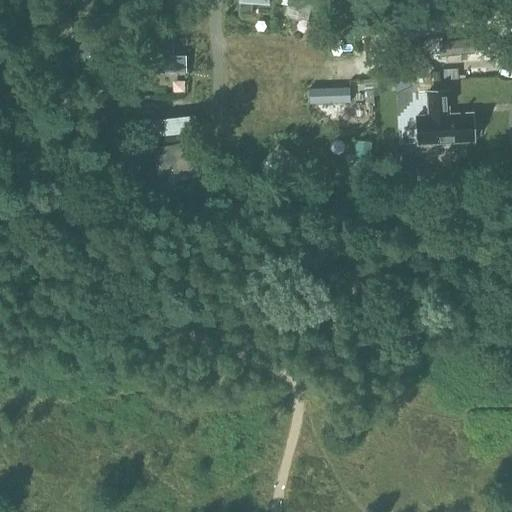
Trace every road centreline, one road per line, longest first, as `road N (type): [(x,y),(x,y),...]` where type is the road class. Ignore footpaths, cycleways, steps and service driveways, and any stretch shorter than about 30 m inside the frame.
road 1 (track): [(295,381),(88,276),(0,248)]
road 2 (track): [(276,511),(299,410),(295,381)]
